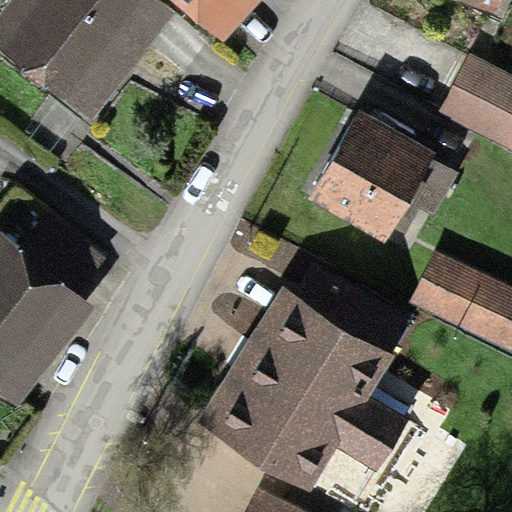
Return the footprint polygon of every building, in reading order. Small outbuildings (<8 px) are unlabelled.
[(138,0),(32,0),(0,45),(95,114),(139,53),(147,58),(172,24),(138,0)] [(176,0),(226,46),(268,0),(176,0)] [(511,0),(456,0),(502,22),(511,2),(511,0)] [(511,90),(474,70),(446,120),(511,155),(511,90)] [(433,168),(357,128),(316,205),(392,245),(433,168)] [(5,248),(0,254),(0,397),(9,404),(83,312),(75,305),(101,272),(53,233),(27,265),(5,248)] [(511,338),(511,300),(437,266),(417,310),(506,352),(511,338)] [(306,274),(216,438),(314,493),(340,447),(364,460),(386,420),(365,409),(408,331),(306,274)]
